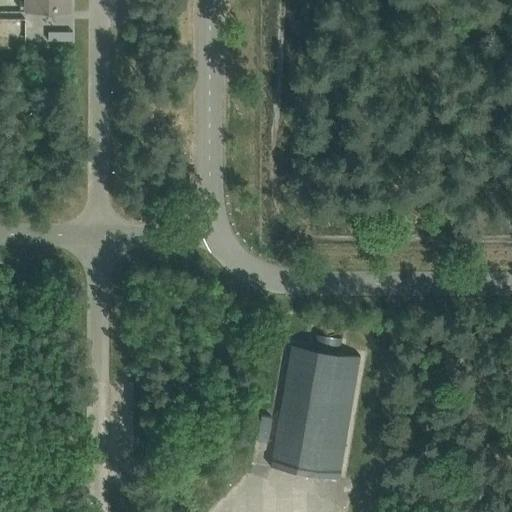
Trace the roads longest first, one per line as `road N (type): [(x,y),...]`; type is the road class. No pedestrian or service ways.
road 1 (unclassified): [(511,283),(311,284),(263,277),(235,259),(215,231),(208,181),(209,0)]
road 2 (track): [(511,240),(321,239),(291,225),(276,191)]
road 3 (track): [(278,0),(276,191)]
